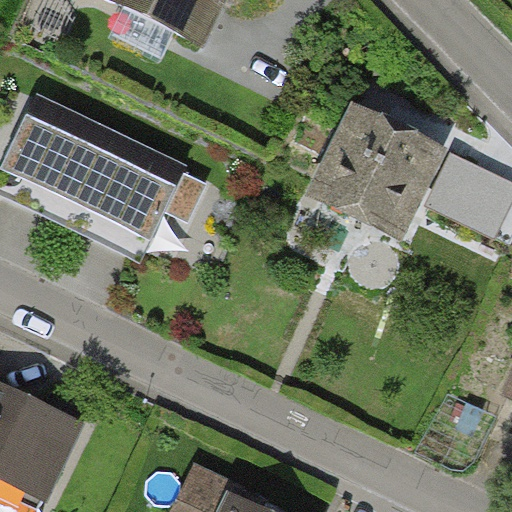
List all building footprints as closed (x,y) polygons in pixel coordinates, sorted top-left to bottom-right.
[(234,0),(97,0),(94,7),(205,61),(234,0)] [(211,184),(40,104),(0,188),(0,195),(148,264),(154,250),(175,260),(211,184)] [(450,159),(354,114),(308,213),(404,258),(450,159)] [(54,511),(91,434),(0,391),(0,494),(38,511),(54,511)] [(241,511),(230,507),(238,490),(195,471),(176,511),(241,511)]
